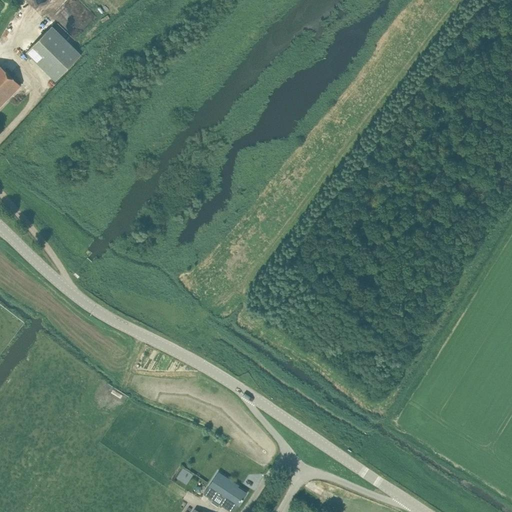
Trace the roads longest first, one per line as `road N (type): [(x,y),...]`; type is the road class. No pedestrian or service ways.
road 1 (tertiary): [(246,392),(102,315),(0,227)]
road 2 (tertiary): [(405,499),(246,392)]
